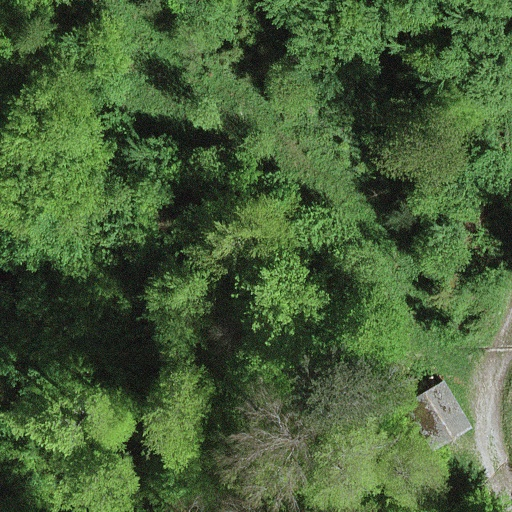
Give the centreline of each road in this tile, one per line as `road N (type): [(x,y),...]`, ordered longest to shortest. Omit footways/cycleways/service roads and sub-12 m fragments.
road 1 (track): [(175,56),(245,108),(373,233),(427,340),(497,422)]
road 2 (track): [(511,339),(497,422),(511,477)]
